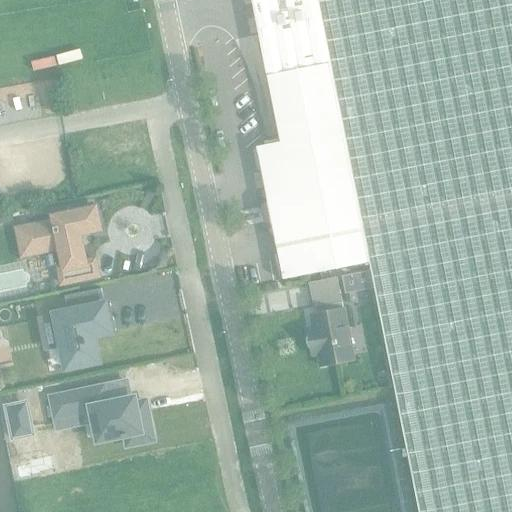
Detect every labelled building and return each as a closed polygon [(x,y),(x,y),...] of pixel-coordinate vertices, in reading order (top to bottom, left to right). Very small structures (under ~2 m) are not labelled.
[(317,0),(252,0),(281,143),(257,148),(267,203),(262,208),(266,223),(273,226),(274,232),(283,281),(370,264),(317,0)] [(511,511),(511,0),(317,0),(370,264),(371,268),(375,290),(419,511),(511,511)] [(0,63),(69,48),(70,54),(94,49),(86,15),(78,17),(76,9),(0,27),(0,63)] [(17,103),(0,107),(0,109),(4,124),(44,113),(38,94),(16,99),(17,103)] [(57,268),(60,284),(97,277),(93,260),(84,262),(78,235),(99,230),(94,208),(51,217),(52,222),(15,229),(21,257),(58,249),(61,267),(57,268)] [(315,309),(343,304),(338,278),(310,284),(315,309)] [(68,311),(35,318),(42,352),(62,348),(66,369),(99,362),(93,336),(116,331),(110,303),(104,305),(101,289),(65,297),(68,311)] [(311,316),(313,329),(308,331),(308,336),(307,340),(307,344),(309,348),(311,351),(312,356),(318,355),(321,368),(353,361),(343,310),(311,316)] [(127,382),(51,397),(55,416),(91,409),(93,420),(91,420),(92,422),(94,421),(98,441),(121,437),(122,439),(126,438),(127,446),(153,441),(147,412),(140,414),(138,404),(135,404),(134,399),(130,399),(127,382)] [(33,436),(26,401),(2,405),(9,441),(33,436)] [(27,464),(16,467),(18,479),(55,472),(52,455),(26,460),(27,464)]
